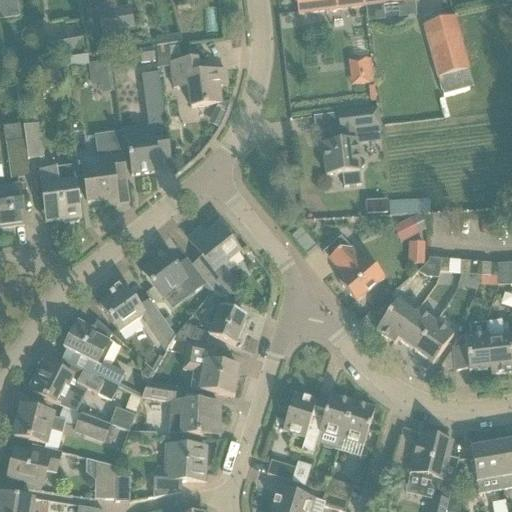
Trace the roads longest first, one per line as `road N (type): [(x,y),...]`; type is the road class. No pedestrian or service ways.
road 1 (residential): [(511,405),(478,412),(403,398),(339,336),(287,315)]
road 2 (unclassified): [(231,511),(227,498),(287,315)]
road 3 (residential): [(209,176),(245,116),(262,54),(262,0)]
road 4 (residential): [(70,280),(209,176)]
road 5 (unclassified): [(287,315),(293,287),(284,264),(209,176)]
